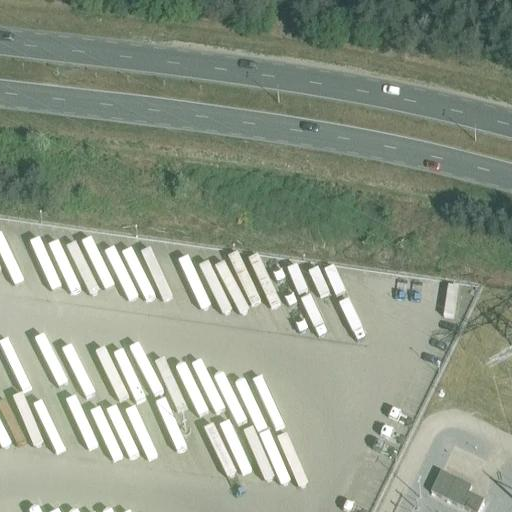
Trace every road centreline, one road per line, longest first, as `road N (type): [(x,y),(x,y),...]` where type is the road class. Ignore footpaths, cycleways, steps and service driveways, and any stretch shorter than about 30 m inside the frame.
road 1 (primary): [(0,101),(338,146),(511,186)]
road 2 (primary): [(511,120),(348,84),(0,38)]
road 3 (unknown): [(294,511),(339,481),(348,448),(349,407),(330,377),(276,349),(0,310)]
road 4 (unknown): [(0,462),(84,460),(220,511)]
